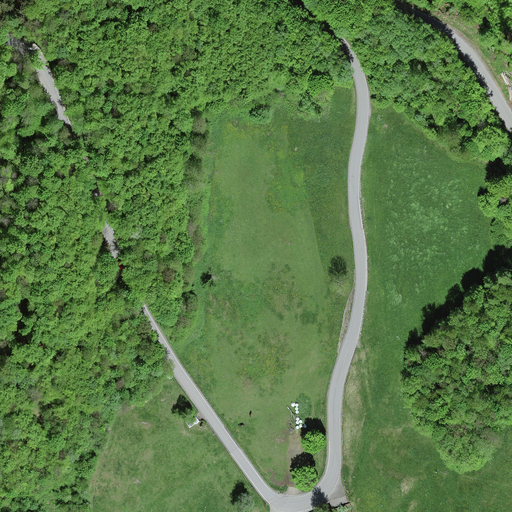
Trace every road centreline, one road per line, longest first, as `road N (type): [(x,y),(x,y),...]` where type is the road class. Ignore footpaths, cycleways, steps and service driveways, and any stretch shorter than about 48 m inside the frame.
road 1 (unclassified): [(289,0),(349,48),(364,97),(354,203),(361,286),(335,386),(333,471),(325,488),(302,502),(273,498),(261,487),(146,326),(42,71),(17,44),(0,40)]
road 2 (unclassified): [(511,116),(461,42),(390,0)]
